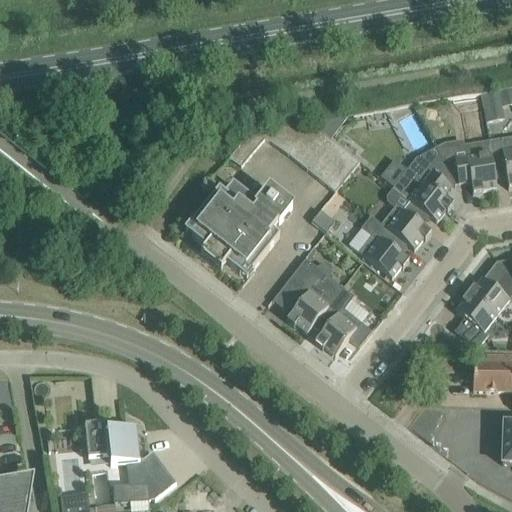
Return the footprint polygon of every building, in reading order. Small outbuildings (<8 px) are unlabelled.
[(504,124),(502,110),(511,108),(511,90),(481,96),(483,104),(487,127),(504,124)] [(308,125),(331,143),(348,118),(308,125)] [(241,169),(264,139),(337,195),(360,166),(331,143),(308,125),(256,134),(243,141),(229,160),(241,169)] [(511,140),(489,144),(495,182),(506,180),(508,193),(511,192),(511,140)] [(457,164),(455,155),(446,147),(436,152),(455,189),(461,189),(460,187),(471,185),(473,198),(483,197),(482,194),(497,192),(495,182),(489,144),(465,148),(467,162),(457,164)] [(436,152),(416,162),(393,192),(410,205),(428,220),(437,226),(445,215),(447,217),(454,209),(443,200),(450,192),(451,193),(455,189),(436,152)] [(219,192),(191,227),(198,232),(191,240),(240,278),(246,270),(252,275),(280,240),(272,234),(277,227),(279,228),(292,211),(269,193),(258,208),(233,188),(226,198),(219,192)] [(396,209),(381,228),(406,248),(414,255),(423,243),(425,245),(431,237),(421,229),(428,220),(410,205),(403,214),(396,209)] [(320,215),(311,226),(326,238),(335,227),(320,215)] [(371,220),(361,232),(371,240),(359,257),(392,283),(401,271),(403,273),(409,265),(399,257),(406,248),(381,228),(371,220)] [(294,331),(296,329),(307,338),(314,330),(343,292),(306,263),(273,305),(291,319),(286,325),(294,331)] [(511,263),(497,266),(502,274),(511,292),(511,263)] [(473,290),(468,298),(473,302),(497,321),(509,304),(511,300),(511,292),(502,274),(497,266),(483,283),(482,283),(475,292),(473,290)] [(362,327),(342,312),(352,299),(343,292),(314,330),(323,337),(315,347),(323,353),(324,351),(335,360),(362,327)] [(465,322),(454,336),(470,348),(477,354),(488,340),(484,336),(497,321),(473,302),(468,298),(462,306),(464,307),(456,316),(461,320),(465,322)] [(511,358),(487,358),(487,365),(474,365),(473,395),(511,396),(511,358)] [(141,424),(85,430),(88,456),(90,473),(110,470),(111,470),(113,491),(115,508),(130,506),(149,504),(150,504),(148,487),(141,424)] [(502,466),(502,468),(511,468),(511,428),(504,428),(502,466)] [(0,511),(28,511),(31,495),(0,490),(0,511)]
